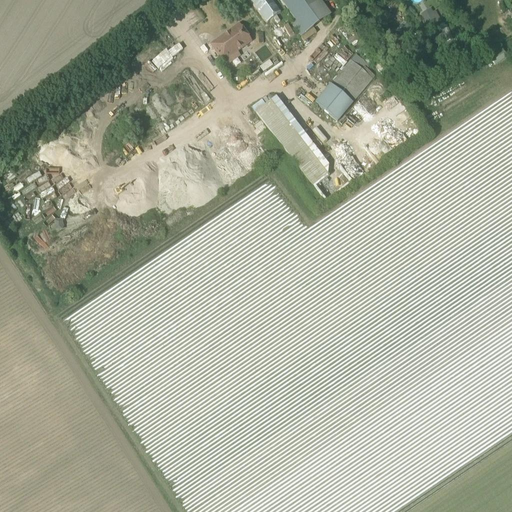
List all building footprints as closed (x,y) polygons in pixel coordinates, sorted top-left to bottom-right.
[(271,0),(250,0),(267,23),(281,13),(271,0)] [(281,0),(296,21),(291,24),(301,37),(330,16),(320,2),(318,0),(281,0)] [(433,14),(424,19),(428,28),(440,21),(435,12),(433,14)] [(239,25),(210,45),(226,66),(240,56),(237,53),(252,42),(239,25)] [(267,46),(257,52),(264,63),(259,67),(264,76),(282,64),(276,55),(273,56),(267,46)] [(503,51),(490,59),(495,66),(508,58),(503,51)] [(334,80),(331,84),(314,103),(338,123),(343,118),(373,80),(375,77),(367,70),(369,67),(368,66),(367,64),(355,55),(334,80)] [(328,173),(273,95),(253,110),(308,188),(328,173)]
